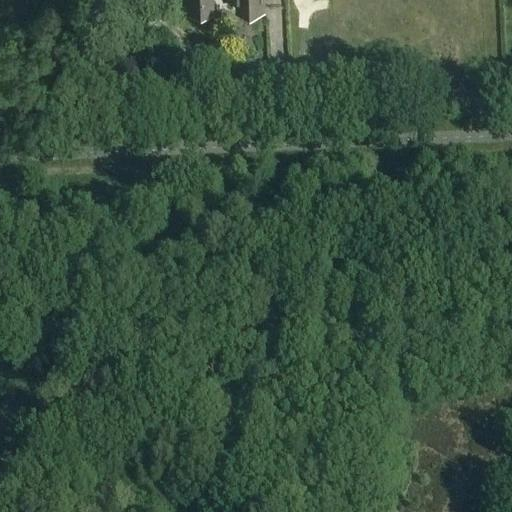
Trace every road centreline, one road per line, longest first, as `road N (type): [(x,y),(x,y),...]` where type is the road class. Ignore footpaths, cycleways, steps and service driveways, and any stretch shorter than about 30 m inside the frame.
road 1 (tertiary): [(0,124),(511,102)]
road 2 (track): [(0,286),(344,276)]
road 3 (track): [(344,276),(511,270)]
